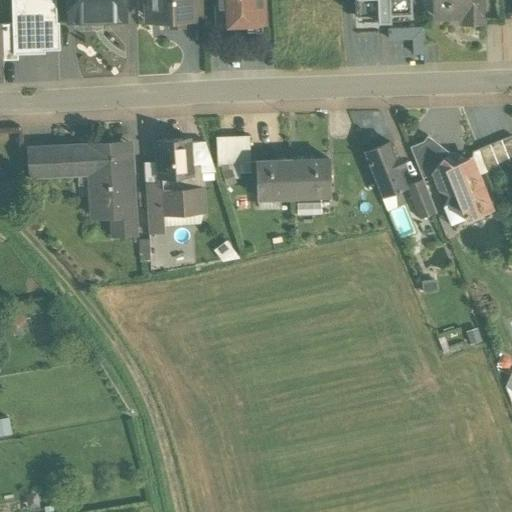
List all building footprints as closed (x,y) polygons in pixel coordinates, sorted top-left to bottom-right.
[(19,0),(13,0),(14,24),(15,52),(17,52),(31,52),(31,47),(41,46),(41,48),(57,48),(56,21),(55,0),(19,0)] [(67,0),(55,0),(56,21),(68,21),(67,0)] [(67,0),(68,21),(68,22),(125,20),(123,0),(67,0)] [(150,0),(151,20),(192,18),(192,16),(191,0),(150,0)] [(204,0),(191,0),(192,16),(205,16),(204,0)] [(216,0),(218,23),(234,22),(234,30),(246,29),(246,21),(262,21),(261,0),(216,0)] [(413,13),(411,0),(354,0),(356,17),(377,15),(377,21),(389,20),(389,15),(413,13)] [(433,0),(435,17),(463,16),(463,23),(482,22),(481,0),(433,0)] [(14,24),(2,24),(2,25),(3,57),(3,61),(17,60),(17,52),(15,52),(14,24)] [(414,54),(424,53),(422,28),(388,30),(389,39),(413,38),(414,54)] [(248,136),(232,137),(234,164),(249,163),(248,136)] [(427,136),(423,141),(410,147),(422,178),(435,173),(433,169),(442,157),(444,159),(448,153),(427,136)] [(511,136),(478,149),(487,171),(511,161),(511,136)] [(232,137),(217,138),(218,164),(234,164),(232,137)] [(188,138),(156,140),(159,182),(161,214),(162,214),(203,211),(200,165),(190,166),(188,138)] [(406,185),(390,142),(363,153),(380,195),(406,185)] [(123,143),(53,147),(54,176),(77,175),(78,186),(90,185),(91,198),(110,197),(113,237),(135,236),(131,175),(125,176),(123,143)] [(53,147),(26,148),(28,177),(54,176),(53,147)] [(465,159),(459,155),(452,165),(444,159),(442,157),(433,169),(435,173),(443,191),(448,194),(454,192),(465,220),(489,210),(468,158),(465,159)] [(328,159),(304,159),(304,161),(292,161),(293,196),(329,195),(328,159)] [(279,160),(255,161),(256,197),(293,196),(292,161),(279,162),(279,160)] [(422,180),(406,187),(419,219),(435,212),(422,180)] [(159,182),(145,183),(147,223),(163,222),(162,214),(161,214),(159,182)] [(0,418),(0,435),(13,434),(11,417),(0,418)]
